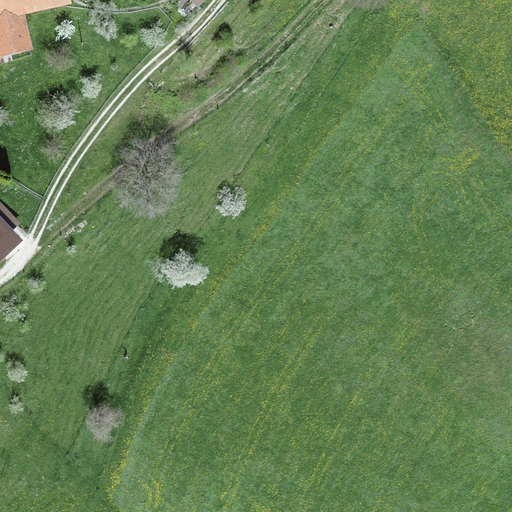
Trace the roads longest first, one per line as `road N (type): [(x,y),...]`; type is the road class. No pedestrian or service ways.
road 1 (track): [(25,260),(328,0)]
road 2 (track): [(25,260),(63,176),(104,118),(219,0)]
